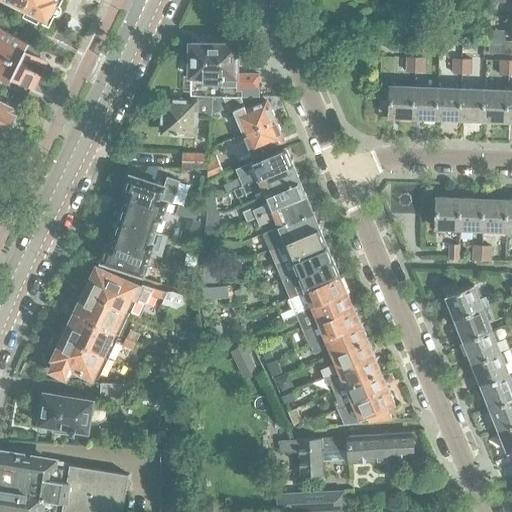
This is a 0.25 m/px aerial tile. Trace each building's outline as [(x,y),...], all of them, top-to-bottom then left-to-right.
[(14,0),(29,7),(25,15),(39,22),(42,14),(47,17),(55,0),(14,0)] [(0,75),(11,81),(13,76),(32,86),(44,63),(12,46),(17,35),(0,26),(0,75)] [(511,54),(511,47),(511,40),(505,40),(506,30),(490,30),(489,53),(511,54)] [(206,74),(206,80),(225,81),(225,96),(259,97),(259,74),(238,74),(238,44),(192,43),(192,74),(206,74)] [(416,72),(416,56),(407,56),(406,72),(416,72)] [(425,57),(416,56),(416,72),(425,72),(425,57)] [(453,73),(462,73),(463,58),(453,58),(453,73)] [(463,58),(462,73),(471,74),(472,58),(463,58)] [(509,75),(510,60),(500,60),(500,75),(509,75)] [(414,117),(415,86),(391,85),(390,116),(414,117)] [(414,117),(437,117),(438,87),(415,86),(414,117)] [(437,117),(460,118),(462,87),(438,87),(437,117)] [(460,118),(484,119),(485,88),(462,87),(460,118)] [(484,119),(507,120),(508,89),(485,88),(484,119)] [(213,114),(214,97),(198,96),(197,100),(166,99),(165,130),(196,131),(197,118),(212,119),(212,114),(213,114)] [(234,110),(243,132),(274,119),(266,100),(246,108),(245,104),(244,105),(241,97),(214,97),(213,114),(227,108),(229,112),(234,110)] [(0,126),(9,130),(17,114),(12,112),(14,107),(11,105),(12,104),(8,102),(7,104),(0,100),(0,126)] [(274,119),(243,132),(253,156),(264,152),(262,148),(283,139),(274,119)] [(9,130),(0,126),(0,147),(0,148),(9,130)] [(226,182),(229,190),(294,163),(286,146),(237,167),(241,176),(226,182)] [(182,167),(208,168),(209,158),(209,153),(183,152),(182,167)] [(209,158),(208,168),(208,177),(223,171),(217,155),(209,158)] [(265,195),(300,179),(294,163),(229,190),(233,198),(247,192),(261,186),(265,195)] [(153,206),(165,210),(168,200),(162,198),(166,185),(132,174),(127,189),(131,191),(129,197),(135,199),(136,198),(144,201),(143,204),(152,207),(153,206)] [(243,211),(246,220),(307,195),(300,179),(265,195),(268,202),(253,208),(253,207),(243,211)] [(275,218),(278,226),(314,211),(307,195),(246,220),(250,229),(275,218)] [(207,209),(218,210),(217,196),(207,196),(205,210),(207,210),(207,209)] [(162,219),(165,210),(153,206),(152,207),(143,204),(144,201),(136,198),(135,199),(129,197),(122,218),(156,229),(159,218),(162,219)] [(436,228),(460,229),(461,197),(437,197),(436,228)] [(460,229),(483,230),(484,198),(461,197),(460,229)] [(483,230),(506,231),(507,199),(484,198),(483,230)] [(199,208),(180,201),(176,213),(195,220),(199,208)] [(206,224),(219,225),(220,210),(218,210),(207,209),(207,210),(206,224)] [(260,253),(270,249),(320,228),(314,211),(278,226),(282,234),(267,240),(267,241),(256,244),(260,253)] [(139,248),(151,252),(155,243),(152,242),(156,229),(122,218),(114,240),(121,242),(121,240),(130,244),(129,247),(138,250),(139,248)] [(186,225),(198,229),(200,222),(188,218),(186,225)] [(206,224),(205,236),(218,237),(219,225),(206,224)] [(180,238),(199,244),(199,232),(183,228),(180,238)] [(273,256),(277,264),(327,244),(320,228),(270,249),(273,256)] [(148,262),(151,252),(139,248),(138,250),(129,247),(130,244),(121,240),(121,242),(114,240),(113,245),(109,244),(103,260),(138,272),(142,259),(148,262)] [(277,264),(283,280),(334,260),(327,244),(277,264)] [(449,244),(449,259),(460,259),(460,244),(449,244)] [(473,260),(482,260),(483,245),(473,245),(473,260)] [(483,245),(482,260),(492,260),(492,245),(483,245)] [(204,269),(214,270),(215,254),(205,254),(204,269)] [(283,280),(290,297),(341,276),(334,260),(283,280)] [(179,265),(178,272),(191,275),(192,268),(184,266),(179,265)] [(100,268),(90,290),(128,309),(127,311),(140,316),(146,302),(147,303),(151,294),(161,297),(164,291),(130,278),(100,268)] [(218,270),(214,270),(204,269),(203,269),(202,282),(217,283),(218,270)] [(281,313),(283,318),(347,291),(341,276),(290,297),(289,298),(294,308),(281,313)] [(443,288),(456,318),(483,307),(474,284),(460,290),(457,283),(443,288)] [(203,299),(229,298),(228,286),(203,288),(203,299)] [(242,287),(234,291),(236,296),(238,300),(239,303),(247,300),(242,287)] [(117,332),(127,311),(128,309),(90,290),(78,313),(117,332)] [(303,330),(319,323),(319,321),(354,307),(347,291),(283,318),(286,325),(299,320),(303,330)] [(319,321),(319,323),(322,330),(307,337),(308,337),(292,344),(295,352),(311,345),(311,344),(361,323),(354,307),(319,321)] [(456,318),(464,340),(492,329),(483,307),(456,318)] [(67,337),(106,355),(117,332),(78,313),(67,337)] [(311,344),(311,345),(314,352),(329,346),(332,353),(367,338),(361,323),(311,344)] [(210,327),(204,327),(204,346),(224,343),(221,325),(217,326),(210,327)] [(130,328),(127,336),(137,341),(140,333),(130,328)] [(464,340),(473,363),(501,352),(492,329),(464,340)] [(202,347),(202,333),(193,332),(192,351),(202,347)] [(137,341),(127,336),(123,344),(133,349),(137,341)] [(106,355),(67,337),(60,351),(61,352),(53,368),(59,374),(101,377),(104,370),(100,368),(106,355)] [(308,374),(311,381),(374,355),(367,338),(332,353),(336,363),(308,374)] [(231,351),(245,379),(259,372),(245,344),(231,351)] [(269,345),(261,348),(265,360),(274,356),(269,345)] [(473,363),(482,385),(510,374),(501,352),(473,363)] [(342,378),(346,386),(380,371),(374,355),(311,381),(315,389),(327,384),(342,378)] [(267,364),(272,376),(282,372),(277,359),(267,364)] [(335,401),(338,408),(387,387),(380,371),(346,386),(349,394),(335,401)] [(491,408),(511,399),(511,380),(510,374),(482,385),(491,408)] [(126,384),(100,383),(100,396),(126,397),(126,384)] [(394,404),(387,387),(338,408),(341,416),(356,410),(359,419),(394,404)] [(291,391),(282,395),(285,402),(295,400),(291,391)] [(37,404),(35,417),(40,418),(39,420),(39,423),(54,426),(54,431),(72,434),(73,429),(88,432),(89,426),(93,400),(71,396),(69,395),(69,396),(62,395),(62,394),(60,394),(44,392),(42,405),(37,404)] [(500,430),(511,425),(511,399),(491,408),(500,430)] [(297,408),(288,411),(294,424),(302,419),(297,408)] [(511,425),(500,430),(509,453),(511,451),(511,425)] [(350,461),(413,457),(411,431),(322,437),(322,438),(279,440),(280,452),(298,451),(299,475),(323,474),(322,461),(350,460),(350,461)] [(160,468),(185,468),(185,449),(160,449),(160,468)] [(122,511),(129,474),(71,464),(70,467),(52,464),(52,461),(0,452),(0,511),(122,511)] [(185,486),(185,468),(160,468),(160,486),(185,486)] [(160,504),(185,504),(185,486),(160,486),(160,504)] [(277,511),(300,511),(347,510),(346,489),(277,493),(277,511)]
